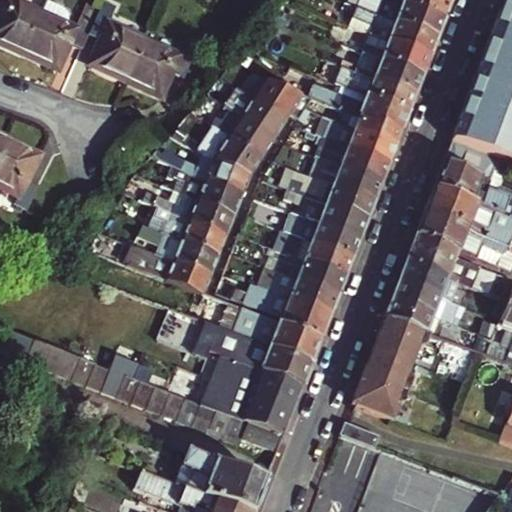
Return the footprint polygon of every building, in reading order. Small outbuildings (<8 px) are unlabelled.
[(80,52),(87,37),(91,27),(79,22),(75,30),(66,26),(67,22),(67,13),(62,7),(46,1),(39,14),(5,0),(0,0),(0,46),(57,71),(68,47),(80,52)] [(435,40),(442,22),(386,0),(357,0),(355,8),(363,12),(435,40)] [(386,0),(442,22),(449,3),(442,0),(386,0)] [(511,0),(504,0),(450,143),(497,162),(511,167),(511,0)] [(171,74),(183,79),(194,55),(182,49),(179,58),(107,26),(111,17),(98,12),(91,27),(87,37),(100,43),(89,68),(160,99),(171,74)] [(427,59),(435,40),(363,12),(359,23),(371,28),(368,36),(427,59)] [(420,78),(427,59),(368,36),(361,55),(420,78)] [(413,96),(420,78),(361,55),(353,74),(413,96)] [(327,84),(334,87),(341,69),(333,66),(327,84)] [(406,115),(413,96),(353,74),(341,69),(334,87),(335,87),(406,115)] [(279,120),(283,114),(294,95),(256,80),(245,99),(279,120)] [(397,136),(406,115),(335,87),(332,94),(309,85),(308,88),(299,84),(294,95),(303,99),(315,103),(343,114),(342,115),(397,136)] [(283,114),(291,119),(298,106),(303,99),(294,95),(283,114)] [(268,138),(279,120),(245,99),(240,108),(221,100),(216,110),(222,113),(236,119),(268,138)] [(298,106),(311,112),(315,103),(303,99),(298,106)] [(256,158),(268,138),(236,119),(222,113),(217,125),(210,123),(207,131),(213,134),(223,138),(256,158)] [(393,148),(397,136),(342,115),(338,126),(353,132),(393,148)] [(386,166),(393,148),(353,132),(338,126),(332,123),(325,142),(386,166)] [(245,175),(256,158),(223,138),(213,134),(203,151),(197,147),(193,155),(209,164),(245,175)] [(40,189),(27,182),(39,158),(0,138),(0,188),(19,198),(15,207),(28,213),(40,189)] [(378,185),(386,166),(325,142),(323,142),(321,148),(329,151),(324,164),(378,185)] [(511,204),(485,194),(497,162),(450,143),(432,191),(511,222),(511,204)] [(195,181),(238,196),(245,175),(209,164),(209,165),(197,162),(194,172),(181,168),(162,157),(158,159),(152,156),(149,159),(162,166),(195,181)] [(371,204),(378,185),(324,164),(319,177),(312,175),(310,181),(371,204)] [(183,199),(231,216),(238,196),(195,181),(162,166),(158,174),(181,184),(177,196),(183,199)] [(364,223),(371,204),(310,181),(307,187),(314,190),(309,202),(364,223)] [(357,242),(364,223),(309,202),(302,199),(278,190),(275,198),(299,208),(295,218),(310,224),(357,242)] [(510,248),(511,243),(511,222),(432,191),(423,215),(510,248)] [(224,236),(231,216),(183,199),(179,210),(153,200),(150,209),(177,219),(224,236)] [(349,261),(357,242),(310,224),(295,218),(285,214),(277,233),(349,261)] [(455,254),(510,275),(511,267),(511,248),(510,248),(423,215),(414,238),(455,254)] [(170,239),(217,256),(224,236),(177,219),(175,225),(169,223),(165,235),(171,237),(170,239)] [(342,280),(349,261),(277,233),(276,233),(270,251),(281,256),(342,280)] [(153,255),(159,258),(166,238),(160,236),(153,255)] [(159,258),(210,276),(217,256),(170,239),(166,238),(159,258)] [(487,298),(494,277),(453,261),(454,257),(455,254),(414,238),(413,242),(403,266),(464,289),(487,298)] [(202,297),(210,276),(159,258),(153,255),(134,249),(131,257),(156,265),(151,278),(202,297)] [(335,299),(342,280),(281,256),(274,274),(335,299)] [(397,285),(457,307),(464,289),(403,266),(397,285)] [(244,281),(262,288),(266,278),(248,270),(244,281)] [(327,317),(335,299),(274,274),(267,293),(327,317)] [(500,303),(506,305),(511,291),(511,288),(511,285),(511,284),(508,282),(500,303)] [(389,303),(449,326),(457,307),(397,285),(389,303)] [(496,330),(511,335),(511,291),(506,305),(499,323),(496,330)] [(320,336),(327,317),(267,293),(263,303),(245,296),(242,305),(279,320),(320,336)] [(308,367),(318,343),(277,326),(257,319),(202,297),(199,305),(238,320),(231,337),(308,367)] [(447,331),(449,326),(389,303),(383,321),(422,336),(428,338),(437,341),(442,329),(447,331)] [(160,339),(177,344),(185,317),(168,312),(160,339)] [(319,340),(320,336),(279,320),(278,323),(277,326),(318,343),(319,340)] [(416,352),(423,351),(428,338),(422,336),(383,321),(376,339),(372,351),(376,352),(411,365),(416,352)] [(0,343),(0,355),(10,360),(18,339),(4,334),(0,343)] [(299,389),(308,367),(231,337),(230,336),(229,336),(220,359),(299,389)] [(471,355),(486,360),(493,343),(478,337),(471,355)] [(10,360),(27,366),(35,345),(18,339),(10,360)] [(27,366),(42,372),(50,351),(35,345),(27,366)] [(42,372),(56,377),(64,357),(50,351),(42,372)] [(410,383),(406,379),(411,365),(376,352),(372,351),(367,363),(361,379),(400,394),(406,396),(410,383)] [(411,365),(416,367),(423,351),(416,352),(411,365)] [(56,377),(73,384),(80,363),(64,357),(56,377)] [(73,384),(87,389),(95,368),(80,363),(73,384)] [(406,379),(410,383),(416,367),(411,365),(406,379)] [(87,389),(102,395),(110,374),(95,368),(87,389)] [(102,395),(117,401),(125,380),(110,374),(102,395)] [(402,406),(406,396),(400,394),(361,379),(357,388),(396,403),(402,406)] [(117,401),(132,406),(140,385),(133,383),(125,380),(117,401)] [(132,406),(148,412),(156,392),(140,385),(132,406)] [(402,406),(396,403),(357,388),(354,396),(350,407),(355,409),(389,422),(394,410),(401,409),(402,406)] [(148,412),(162,418),(170,397),(156,392),(148,412)] [(162,418),(177,423),(185,403),(170,397),(162,418)] [(177,423),(192,429),(200,408),(185,403),(177,423)] [(192,429),(209,436),(217,415),(202,409),(200,408),(192,429)] [(511,408),(499,443),(511,448),(511,408)] [(389,422),(395,424),(401,409),(394,410),(389,422)] [(209,436),(225,442),(233,421),(217,415),(209,436)] [(274,455),(280,439),(233,421),(225,442),(239,447),(240,442),(274,455)] [(373,451),(378,438),(343,425),(338,438),(373,451)] [(187,494),(234,511),(252,511),(262,486),(184,455),(178,471),(194,477),(187,494)] [(172,488),(187,494),(194,477),(178,471),(172,488)] [(234,511),(187,494),(172,488),(137,475),(131,491),(143,496),(146,490),(161,496),(158,502),(177,510),(176,511),(234,511)] [(143,496),(158,502),(161,496),(146,490),(143,496)]
